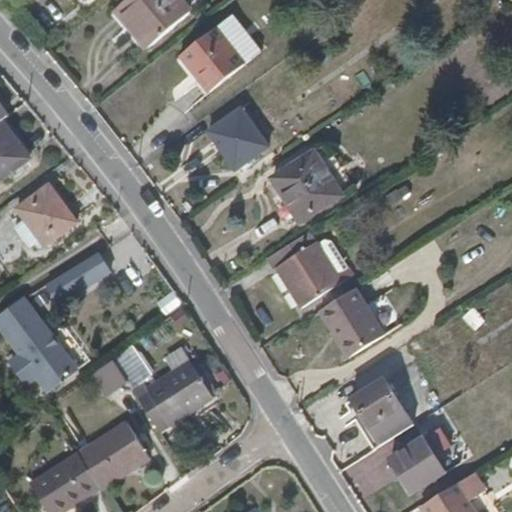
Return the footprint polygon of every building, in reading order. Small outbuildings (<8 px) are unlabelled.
[(192,13),(181,0),(130,0),(118,10),(149,49),(192,13)] [(210,94),(261,53),(233,18),(182,57),(210,94)] [(0,125),(5,122),(11,118),(0,102),(0,125)] [(210,133),(237,171),(269,148),(242,111),(210,133)] [(0,183),(31,160),(5,122),(0,125),(0,183)] [(343,195),(315,152),(274,180),(302,222),(343,195)] [(80,225),(52,188),(20,211),(27,222),(16,230),(36,257),(80,225)] [(311,231),(268,259),(301,310),(356,276),(351,268),(349,270),(341,275),(327,255),(311,231)] [(341,275),(349,270),(335,249),(327,255),(341,275)] [(355,290),(321,312),(352,359),(404,325),(384,295),(367,306),(355,290)] [(79,371),(28,300),(16,308),(0,319),(0,325),(22,355),(38,376),(50,392),(79,371)] [(114,360),(134,389),(154,375),(133,346),(114,360)] [(25,385),(38,376),(22,355),(10,365),(25,385)] [(214,398),(191,363),(149,390),(172,427),(214,398)] [(62,393),(73,416),(128,387),(117,365),(62,393)] [(368,430),(379,447),(416,424),(386,380),(355,399),(372,427),(368,430)] [(129,422),(79,454),(102,490),(104,493),(153,460),(129,422)] [(445,474),(443,471),(430,450),(424,441),(393,460),(414,494),(445,474)] [(430,450),(443,471),(457,462),(444,442),(430,450)] [(379,450),(345,469),(360,497),(394,478),(379,450)] [(68,511),(102,490),(79,454),(32,484),(49,511),(68,511)] [(473,511),(457,486),(421,509),(423,511),(473,511)]
